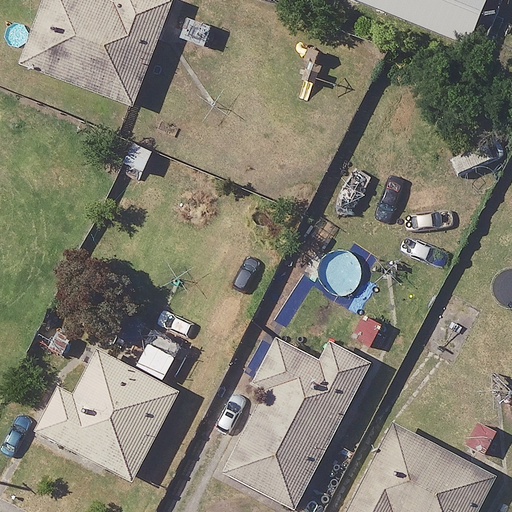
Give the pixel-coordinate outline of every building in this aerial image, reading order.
[(43,0),(21,59),(135,103),(174,1),(170,0),(43,0)] [(510,8),(471,4),(468,30),(507,34),(510,8)] [(0,327),(38,255),(0,235),(0,327)] [(136,360),(69,325),(45,370),(59,377),(35,424),(134,476),(180,388),(165,381),(181,349),(150,333),(136,360)] [(326,336),(314,359),(292,347),(228,469),(296,505),(372,360),(326,336)] [(477,511),(498,472),(397,419),(349,511),(477,511)]
